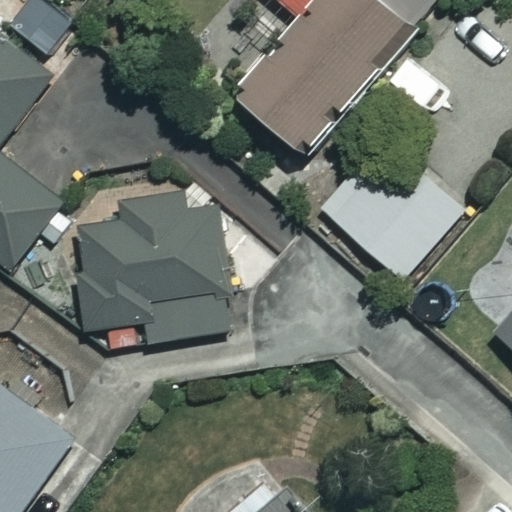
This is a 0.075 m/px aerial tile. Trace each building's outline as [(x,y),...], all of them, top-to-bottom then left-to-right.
[(286,0),(300,13),(238,78),(300,136),(430,0),(286,0)] [(0,141),(55,70),(0,27),(0,251),(13,261),(65,194),(0,144),(0,141)] [(396,204),(359,166),(325,199),(398,275),(461,213),(425,176),(396,204)] [(124,215),(87,218),(95,319),(107,318),(109,342),(235,332),(225,204),(190,207),(188,183),(122,189),(124,215)] [(511,244),(479,282),(508,308),(496,322),(511,335),(511,244)] [(0,511),(17,511),(73,436),(0,382),(0,511)] [(288,511),(264,482),(226,511),(288,511)]
